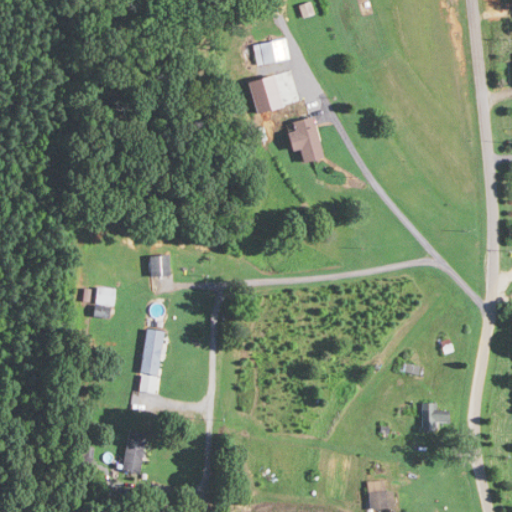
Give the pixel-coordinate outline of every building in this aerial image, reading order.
[(253,43),(256,64),(289,59),(286,39),(253,43)] [(291,151),(300,149),(303,162),(322,158),(313,116),(292,121),(294,130),(287,132),(291,151)] [(169,276),(168,254),(149,255),(150,277),(169,276)] [(112,316),(112,287),(94,287),(94,316),(112,316)] [(162,331),(145,329),(140,372),(158,374),(162,331)] [(437,403),(421,403),(421,431),(435,431),(435,422),(448,422),(448,409),(437,409),(437,403)] [(122,470),(139,473),(145,431),(128,429),(122,470)] [(392,490),(385,490),(384,480),(367,481),(369,510),(393,508),(392,490)]
